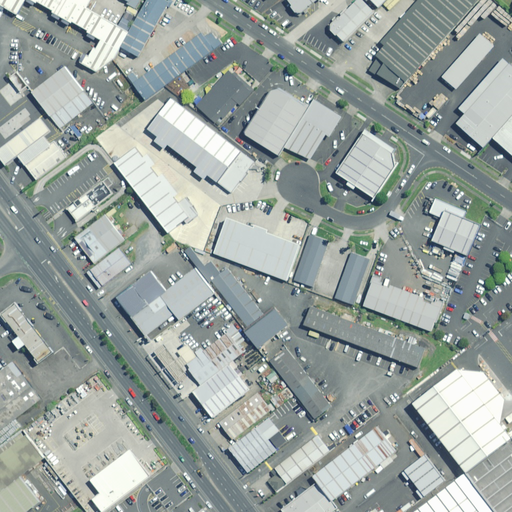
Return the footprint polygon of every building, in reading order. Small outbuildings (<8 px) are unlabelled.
[(0,0),(0,7),(13,15),(21,0),(24,0),(96,41),(86,59),(82,57),(77,64),(93,73),(110,60),(125,34),(80,9),(84,0),(0,0)] [(117,49),(134,59),(165,5),(156,0),(144,0),(131,24),(119,17),(114,26),(126,33),(117,49)] [(290,0),(293,4),(291,5),(296,12),(302,12),(311,5),(310,4),(316,0),(290,0)] [(370,13),(356,0),(353,0),(323,32),(338,46),(370,13)] [(362,0),(373,10),(383,0),(362,0)] [(475,0),(421,0),(371,56),(373,59),(366,71),(395,89),(401,83),(475,0)] [(129,85),(141,101),(217,46),(208,34),(201,40),(197,35),(129,85)] [(438,79),(451,90),(488,49),(475,37),(438,79)] [(511,72),(499,61),(455,110),(460,115),(451,125),(480,150),(489,140),(511,113),(511,72)] [(57,128),(89,104),(62,68),(30,92),(57,128)] [(230,69),(197,104),(214,119),(213,120),(220,125),(222,123),(219,120),(222,116),(224,118),(239,103),(241,105),(256,89),(236,71),(234,73),(230,69)] [(28,86),(17,73),(11,79),(16,84),(14,86),(20,93),(28,86)] [(280,87),(272,89),(246,131),(246,133),(279,154),(309,105),(280,87)] [(315,98),(287,143),(312,157),(328,134),(331,135),(343,116),(315,98)] [(434,107),(438,110),(444,104),(440,101),(434,107)] [(252,168),(169,102),(145,131),(228,198),(252,168)] [(420,104),(415,111),(420,114),(425,107),(420,104)] [(438,110),(434,107),(426,116),(429,119),(438,110)] [(511,113),(489,140),(511,160),(511,113)] [(19,157),(45,137),(52,132),(41,118),(31,126),(0,150),(0,157),(7,166),(19,157)] [(389,155),(359,135),(332,176),(371,201),(392,169),(389,155)] [(64,158),(50,141),(20,166),(33,182),(64,158)] [(118,161),(170,232),(186,220),(189,223),(201,214),(188,196),(179,202),(138,146),(118,161)] [(104,180),(69,208),(79,220),(114,193),(104,180)] [(462,212),(432,200),(426,215),(439,220),(429,245),(464,259),(477,227),(459,219),(462,212)] [(104,217),(73,239),(91,264),(122,241),(104,217)] [(301,249),(224,223),(212,260),(288,286),(301,249)] [(308,240),(293,287),(310,292),(325,245),(308,240)] [(180,253),(255,348),(283,327),(269,308),(259,315),(223,270),(217,275),(208,263),(201,268),(186,249),(180,253)] [(115,250),(88,270),(99,286),(126,266),(115,250)] [(366,261),(345,253),(328,300),(348,308),(366,261)] [(162,294),(156,298),(169,316),(174,323),(211,295),(194,271),(162,294)] [(162,294),(147,272),(112,297),(128,319),(156,298),(162,294)] [(435,308),(368,283),(358,308),(426,333),(435,308)] [(442,345),(316,296),(303,327),(429,376),(442,345)] [(156,298),(128,319),(141,336),(169,316),(156,298)] [(51,348),(50,349),(22,313),(23,311),(17,303),(1,315),(7,323),(9,322),(20,337),(14,342),(20,350),(26,345),(37,358),(35,359),(39,365),(53,354),(55,353),(51,348)] [(197,387),(224,365),(239,353),(223,334),(181,367),(197,387)] [(327,408),(280,349),(265,361),(311,420),(327,408)] [(0,431),(42,400),(32,387),(23,375),(13,363),(0,372),(0,431)] [(245,391),(224,367),(188,394),(209,420),(245,391)] [(461,476),(506,442),(495,427),(500,402),(479,374),(452,373),(408,407),(461,476)] [(267,411),(254,394),(215,425),(228,442),(267,411)] [(273,451),(254,428),(226,450),(245,474),(273,451)] [(391,454),(373,430),(309,479),(314,485),(279,511),(328,511),(334,508),(329,502),(391,454)] [(17,434),(0,447),(0,511),(25,511),(34,506),(15,482),(40,463),(38,460),(17,434)] [(326,452),(314,436),(272,470),(284,485),(326,452)] [(511,511),(511,454),(506,447),(418,511),(511,511)] [(106,511),(153,477),(132,451),(92,481),(102,495),(95,500),(103,511),(106,511)] [(403,474),(408,481),(411,479),(418,489),(416,491),(421,499),(445,481),(426,456),(403,474)] [(188,494),(165,511),(185,511),(196,503),(188,494)]
